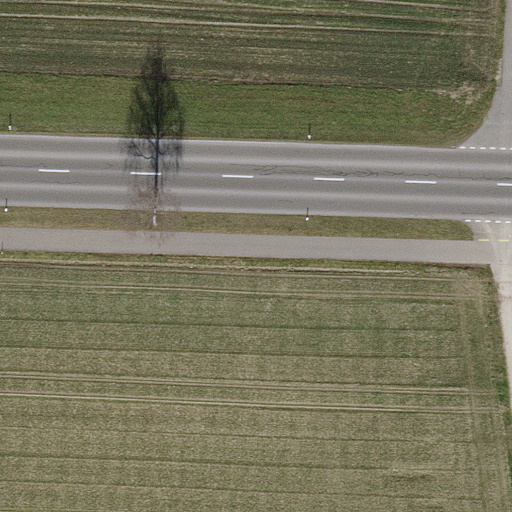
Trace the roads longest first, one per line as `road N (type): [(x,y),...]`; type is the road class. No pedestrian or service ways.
road 1 (tertiary): [(511,199),(0,182)]
road 2 (track): [(511,276),(502,198),(511,87)]
